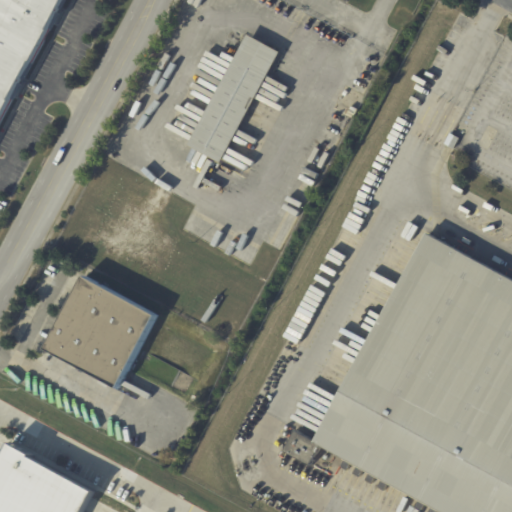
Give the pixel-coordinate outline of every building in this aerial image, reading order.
[(67,0),(0,126),(0,0),(67,0)] [(224,160),(222,164),(189,146),(249,35),(282,53),(224,160)] [(357,108),(359,110),(355,116),(354,115),(353,118),(347,115),(352,106),(357,108)] [(460,138),(454,148),(445,143),(451,133),(460,138)] [(511,276),(511,511),(436,511),(343,461),(344,458),(321,446),(310,465),(285,451),(296,430),(315,441),(428,231),(511,276)] [(86,276),(159,316),(119,390),(46,350),(85,276),(86,276)] [(84,511),(0,511),(0,467),(1,466),(0,465),(0,463),(11,443),(33,455),(32,456),(96,491),(84,511)]
